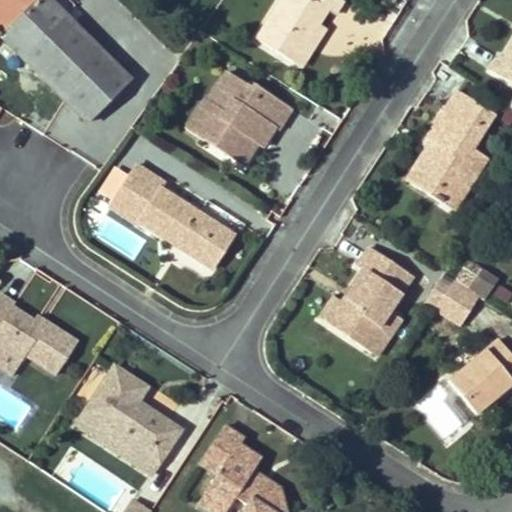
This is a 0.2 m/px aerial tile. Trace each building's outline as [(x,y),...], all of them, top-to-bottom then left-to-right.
[(0,0),(0,35),(87,122),(128,80),(47,0),(0,0)] [(293,64),(318,24),(327,11),(334,15),(343,1),(340,0),(280,0),(256,40),(293,64)] [(325,29),(318,24),(293,64),(300,68),(325,29)] [(511,43),(503,58),(499,56),(490,71),(511,84),(511,43)] [(278,130),(290,111),(252,86),(250,88),(225,73),(207,101),(204,99),(186,128),(244,165),(257,144),(246,138),(259,118),(275,128),(278,130)] [(456,91),(424,140),(429,143),(437,148),(413,186),(433,199),(443,184),(458,182),(468,188),(487,159),(472,149),(494,115),(456,91)] [(262,148),(275,128),(259,118),(246,138),(257,144),(262,148)] [(404,181),(413,186),(437,148),(429,143),(404,181)] [(232,235),(160,188),(163,183),(136,166),(108,209),(136,226),(138,223),(210,269),(232,235)] [(453,211),(468,188),(458,182),(443,184),(433,199),(453,211)] [(367,248),(355,266),(362,271),(340,303),(326,323),(368,352),(382,331),(377,328),(388,312),(411,278),(367,248)] [(482,301),(495,281),(476,269),(463,289),(477,298),(482,301)] [(424,303),(434,310),(443,297),(449,288),(438,281),(424,303)] [(449,288),(443,297),(468,313),(477,298),(463,289),(452,282),(449,288)] [(76,343),(0,294),(0,345),(22,360),(25,355),(55,374),(76,343)] [(443,297),(434,310),(460,326),(468,313),(443,297)] [(326,323),(340,303),(332,298),(318,318),(326,323)] [(382,331),(368,352),(376,357),(400,321),(388,312),(377,328),(382,331)] [(511,357),(497,340),(447,381),(475,415),(511,383),(511,357)] [(0,374),(9,380),(22,360),(0,345),(0,374)] [(82,413),(159,464),(180,431),(137,402),(147,387),(113,365),(82,413)] [(73,426),(150,478),(159,464),(82,413),(73,426)] [(284,511),(281,496),(247,475),(250,470),(258,458),(237,445),(241,439),(224,427),(200,465),(217,475),(198,504),(209,511),(224,511),(234,498),(246,505),(241,511),(284,511)] [(281,496),(279,489),(250,470),(247,475),(281,496)] [(234,498),(224,511),(241,511),(246,505),(234,498)] [(149,511),(133,501),(125,511),(149,511)]
